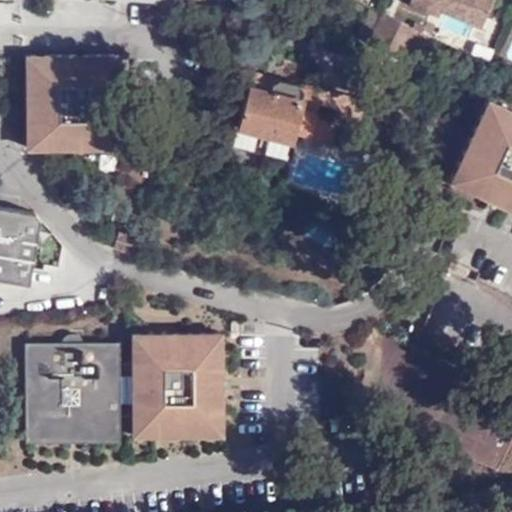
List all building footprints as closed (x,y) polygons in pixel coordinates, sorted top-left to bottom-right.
[(412,0),(411,3),(441,16),(444,10),(484,26),(495,0),(412,0)] [(382,12),(367,4),(354,32),(369,39),(382,12)] [(369,39),(404,57),(419,30),(382,12),(369,39)] [(416,63),(429,35),(419,30),(404,57),(416,63)] [(118,54),(26,55),(27,147),(120,146),(118,54)] [(236,126),(291,140),(293,132),(331,142),(337,116),(300,107),(302,97),(301,96),(302,90),(299,83),(277,77),(272,82),(270,88),(248,82),(236,126)] [(360,122),(366,98),(359,97),(304,83),(302,90),(301,96),(302,97),(300,107),(337,116),(360,122)] [(511,110),(488,99),(450,178),(511,206),(511,110)] [(0,277),(28,282),(39,216),(37,215),(34,211),(0,205),(0,277)] [(138,234),(119,230),(114,248),(133,253),(138,234)] [(61,341),(25,341),(25,438),(28,438),(31,441),(68,441),(72,438),(72,430),(82,431),(82,436),(84,439),(86,440),(90,441),(95,441),(97,440),(101,439),(104,435),(120,435),(120,340),(84,340),(82,337),(78,334),(76,333),(72,332),(69,333),(66,334),(63,337),(61,341)] [(221,332),(132,333),(133,433),(221,433),(221,332)]
